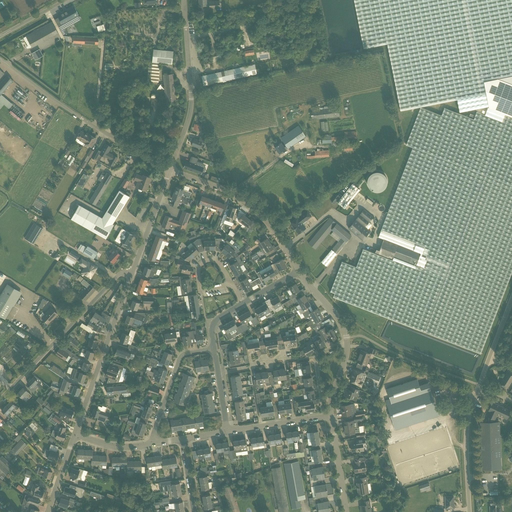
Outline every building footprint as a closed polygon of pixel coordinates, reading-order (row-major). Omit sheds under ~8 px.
[(198,0),(199,6),(209,6),(209,9),(220,8),(219,2),(209,2),(209,3),(206,3),(206,0),(198,0)] [(483,81),(511,75),(511,0),(353,0),(363,48),(387,44),(400,111),(457,100),(459,112),(488,106),(483,81)] [(58,17),(64,26),(75,20),(73,17),(78,15),(74,8),(58,17)] [(52,22),(48,24),(54,34),(58,32),(52,22)] [(32,47),(26,36),(24,38),(29,48),(32,47)] [(39,49),(32,54),(35,60),(43,56),(39,49)] [(152,62),(149,62),(147,81),(158,82),(160,63),(172,64),(173,51),(153,49),(152,62)] [(255,65),(201,76),(202,77),(201,77),(200,77),(201,81),(202,86),(203,86),(202,85),(203,85),(203,86),(257,74),(256,70),(255,65)] [(176,101),(173,74),(173,73),(163,75),(165,98),(166,98),(167,102),(176,101)] [(511,75),(483,81),(488,106),(489,108),(504,114),(511,116),(511,75)] [(0,85),(0,94),(12,80),(8,76),(0,85)] [(159,99),(152,98),(148,124),(155,125),(159,99)] [(336,298),(480,354),(511,271),(511,116),(504,114),(489,108),(487,108),(485,115),(476,112),(474,119),(444,108),(441,116),(420,107),(406,145),(413,148),(386,218),(378,237),(384,239),(379,251),(376,249),(375,253),(363,249),(356,267),(342,262),(330,292),(334,293),(333,297),(336,298)] [(339,108),(320,110),(319,108),(314,109),(314,111),(310,111),(311,120),(329,118),(329,119),(335,119),(335,117),(340,116),(339,108)] [(281,143),(275,147),(279,153),(285,149),(287,147),(288,148),(305,136),(298,127),(281,139),(285,144),(283,146),(281,143)] [(83,145),(90,135),(89,136),(81,131),(77,138),(80,140),(84,143),(83,145)] [(96,138),(90,135),(83,145),(84,146),(85,143),(92,147),(95,142),(94,141),(96,138)] [(205,140),(206,138),(201,136),(200,139),(199,139),(199,141),(194,139),(191,145),(200,148),(201,144),(203,144),(202,147),(204,148),(207,141),(205,140)] [(99,162),(102,156),(106,158),(106,157),(111,160),(109,163),(113,166),(118,158),(108,153),(111,147),(105,144),(101,152),(96,149),(92,158),(96,160),(99,162)] [(307,158),(307,159),(329,157),(328,150),(323,151),(323,149),(317,149),(317,151),(307,152),(304,153),(305,158),(307,158)] [(182,168),(200,174),(203,167),(195,165),(198,158),(192,156),(189,162),(185,161),(182,168)] [(371,174),(367,174),(367,189),(383,189),(383,171),(371,172),(371,174)] [(113,176),(108,174),(107,173),(105,176),(106,177),(104,180),(103,179),(89,201),(95,205),(113,176)] [(142,190),(146,191),(148,186),(148,185),(150,178),(143,175),(143,176),(137,174),(134,180),(140,182),(138,188),(138,190),(138,191),(140,192),(142,191),(142,190)] [(82,189),(87,180),(81,177),(76,185),(82,189)] [(125,188),(128,181),(124,179),(120,185),(125,188)] [(335,198),(336,198),(338,200),(337,202),(341,205),(345,208),(360,190),(352,183),(344,193),(342,196),(339,193),(335,198)] [(174,193),(189,198),(191,192),(186,190),(183,189),(176,187),(174,193)] [(129,197),(125,194),(119,190),(102,218),(79,205),(71,219),(106,239),(114,225),(112,224),(129,197)] [(187,204),(189,198),(174,193),(172,199),(179,202),(179,201),(187,204)] [(205,205),(207,198),(202,196),(198,207),(200,208),(201,204),(205,205)] [(207,198),(205,205),(203,209),(207,210),(205,214),(208,215),(209,211),(211,207),(213,200),(207,198)] [(219,202),(213,200),(211,207),(216,209),(219,202)] [(225,204),(219,202),(216,209),(220,211),(218,214),(221,215),(225,204)] [(234,214),(236,208),(230,206),(226,216),(231,217),(229,222),(233,223),(235,220),(237,215),(234,214)] [(246,215),(240,210),(237,215),(235,220),(239,223),(240,222),(243,224),(248,218),(245,216),(246,215)] [(190,213),(184,211),(183,211),(179,222),(172,219),(173,218),(165,216),(162,226),(168,229),(169,227),(176,229),(184,232),(190,213)] [(305,228),(302,224),(312,216),(307,211),(291,223),(299,233),(305,228)] [(370,231),(368,229),(372,225),(368,222),(369,222),(360,214),(348,229),(362,240),(370,231)] [(252,227),(256,223),(251,219),(250,220),(248,218),(243,224),(241,227),(243,229),(247,232),(248,231),(252,228),(252,227)] [(332,230),(334,231),(330,235),(338,242),(332,249),(337,253),(351,236),(330,218),(308,243),(315,249),(332,230)] [(34,244),(43,229),(34,223),(25,239),(34,244)] [(116,239),(120,241),(127,245),(130,241),(131,239),(133,235),(133,234),(133,233),(130,232),(130,233),(126,231),(124,235),(120,233),(116,239)] [(258,245),(261,249),(270,243),(268,240),(270,240),(266,234),(259,240),(259,241),(257,244),(258,245)] [(167,239),(156,235),(154,241),(161,244),(162,240),(166,242),(167,239)] [(215,241),(210,241),(210,249),(215,249),(215,250),(218,251),(222,238),(215,239),(215,241)] [(227,240),(225,243),(221,241),(222,238),(218,251),(221,252),(221,251),(225,255),(232,245),(227,240)] [(199,252),(202,251),(197,239),(192,244),(191,243),(187,247),(189,249),(195,255),(199,252)] [(197,239),(202,251),(204,250),(205,250),(210,249),(210,241),(204,241),(204,239),(197,239)] [(161,244),(154,241),(152,247),(159,249),(161,244)] [(266,256),(268,255),(275,252),(273,249),(275,247),(273,245),(272,246),(270,243),(261,249),(264,254),(265,254),(266,256)] [(232,245),(225,255),(230,258),(229,259),(231,261),(236,257),(238,256),(236,253),(239,250),(232,245)] [(93,259),(98,252),(87,246),(83,253),(93,259)] [(163,251),(159,249),(152,247),(150,253),(157,255),(161,257),(162,253),(163,251)] [(108,258),(113,263),(121,255),(113,248),(110,252),(112,254),(108,258)] [(191,259),(195,255),(189,249),(185,253),(184,251),(181,254),(182,255),(180,256),(190,262),(191,260),(191,259)] [(337,253),(332,249),(321,262),(326,266),(337,253)] [(157,255),(150,253),(148,258),(159,262),(160,260),(156,259),(157,255)] [(231,268),(233,271),(240,267),(244,264),(242,261),(241,261),(238,256),(236,257),(231,261),(227,263),(230,268),(231,268)] [(97,268),(88,262),(81,258),(78,264),(84,267),(84,268),(81,273),(82,274),(82,275),(83,275),(83,274),(90,278),(93,273),(94,271),(97,268)] [(282,259),(275,263),(273,264),(276,269),(278,272),(287,267),(283,260),(282,259)] [(181,272),(190,273),(191,266),(185,265),(186,261),(179,260),(177,267),(182,268),(181,272)] [(272,268),(266,271),(270,278),(276,275),(273,270),(276,269),(273,264),(270,265),(272,268)] [(152,267),(151,269),(145,267),(142,274),(153,277),(154,273),(156,274),(157,269),(152,267)] [(243,272),(240,267),(233,271),(235,273),(233,274),(237,280),(242,276),(246,274),(248,273),(247,269),(243,272)] [(69,279),(72,273),(66,269),(63,274),(62,275),(69,279)] [(270,278),(266,271),(261,274),(259,272),(257,273),(259,277),(259,278),(262,277),(264,281),(270,278)] [(241,284),(243,287),(252,281),(251,279),(249,279),(247,275),(246,274),(242,276),(237,280),(240,285),(241,284)] [(179,277),(180,286),(191,284),(190,281),(192,281),(191,275),(179,277)] [(252,281),(243,287),(244,290),(243,290),(244,293),(252,288),(252,287),(258,284),(259,285),(262,283),(259,278),(259,277),(256,279),(252,281)] [(147,280),(141,278),(138,285),(145,287),(146,284),(150,285),(155,285),(156,282),(157,282),(158,278),(156,279),(152,279),(150,278),(149,281),(147,280)] [(85,301),(96,290),(90,285),(84,279),(81,282),(87,288),(80,296),(85,301)] [(191,288),(191,284),(180,286),(182,295),(193,293),(193,287),(191,288)] [(289,288),(286,289),(292,299),(299,294),(297,292),(299,291),(295,284),(289,288)] [(0,296),(0,315),(5,319),(21,293),(7,285),(0,296)] [(145,287),(138,285),(136,292),(142,294),(143,294),(146,295),(147,292),(143,290),(145,287)] [(299,294),(292,299),(294,303),(297,301),(299,305),(307,300),(304,295),(302,296),(300,294),(299,294)] [(267,300),(273,310),(282,305),(277,297),(272,299),(271,298),(267,300)] [(140,303),(133,300),(130,308),(137,310),(138,306),(142,307),(143,304),(140,303)] [(263,304),(260,306),(267,318),(267,317),(268,318),(272,315),(270,311),(273,310),(267,300),(262,303),(263,304)] [(301,314),(302,313),(309,309),(308,307),(310,305),(307,300),(299,305),(296,306),(301,314)] [(266,318),(267,318),(260,306),(257,308),(256,306),(251,309),(256,317),(257,319),(259,318),(261,320),(266,318)] [(42,318),(48,323),(54,317),(54,318),(58,314),(51,308),(45,314),(43,312),(40,315),(42,317),(42,318)] [(309,309),(302,313),(305,319),(311,315),(313,318),(320,313),(317,308),(310,312),(308,310),(309,309)] [(192,320),(198,319),(196,319),(196,318),(193,318),(193,317),(200,316),(199,310),(190,312),(192,320)] [(259,323),(257,319),(256,317),(253,318),(249,311),(243,314),(248,321),(250,320),(254,326),(259,323)] [(96,322),(101,316),(100,315),(100,316),(95,313),(95,312),(95,313),(93,316),(91,319),(96,322)] [(135,313),(133,317),(127,315),(125,322),(132,325),(133,322),(141,325),(142,321),(144,316),(145,317),(146,313),(135,313)] [(316,323),(323,319),(320,313),(313,318),(310,319),(310,320),(307,322),(307,323),(308,326),(310,326),(306,329),(307,331),(317,325),(316,323)] [(243,324),(240,326),(243,332),(249,329),(245,323),(248,321),(243,314),(238,317),(243,324)] [(101,329),(102,326),(104,323),(104,322),(106,319),(105,319),(100,316),(101,316),(96,322),(95,325),(92,329),(92,330),(96,331),(99,332),(101,329)] [(233,320),(228,323),(235,336),(238,335),(243,332),(240,326),(237,327),(233,320)] [(233,338),(233,337),(235,336),(228,323),(223,326),(227,333),(224,334),(228,341),(233,338)] [(320,330),(324,336),(326,335),(330,341),(336,338),(331,329),(328,331),(325,327),(320,330)] [(18,329),(16,333),(23,338),(25,334),(18,329)] [(192,331),(193,337),(193,339),(196,338),(197,343),(204,342),(202,329),(192,331)] [(289,332),(288,332),(290,344),(294,343),(294,342),(296,341),(295,334),(293,334),(293,333),(296,332),(295,329),(292,330),(292,329),(288,330),(289,332)] [(322,340),(325,338),(324,336),(320,330),(317,331),(319,336),(317,337),(318,340),(315,342),(318,348),(325,344),(322,340)] [(129,335),(123,333),(120,341),(127,343),(128,339),(132,340),(135,333),(130,331),(129,335)] [(171,345),(173,345),(174,345),(178,344),(177,338),(177,337),(180,336),(179,331),(164,334),(166,343),(170,342),(171,344),(171,345)] [(184,345),(191,344),(190,338),(193,337),(192,331),(185,332),(184,332),(180,332),(181,337),(182,336),(184,345)] [(290,344),(288,332),(285,332),(279,333),(280,336),(281,344),(284,343),(286,343),(286,344),(290,344)] [(88,345),(95,347),(96,347),(97,345),(96,344),(97,340),(96,340),(97,335),(93,334),(91,338),(90,338),(88,345)] [(270,337),(272,348),(276,348),(276,346),(278,346),(278,344),(281,344),(280,336),(271,338),(271,337),(270,337)] [(75,347),(78,343),(70,337),(67,341),(75,347)] [(262,341),(263,348),(266,348),(268,348),(268,349),(272,348),(270,337),(262,338),(262,341)] [(308,346),(299,351),(302,356),(306,354),(306,355),(313,351),(311,348),(314,346),(311,340),(306,343),(308,346)] [(262,341),(253,343),(254,351),(258,351),(258,349),(260,349),(263,348),(262,341)] [(160,356),(171,360),(172,358),(171,357),(172,354),(169,353),(170,350),(162,347),(160,352),(158,352),(157,355),(160,355),(160,356)] [(231,348),(226,349),(227,354),(229,353),(229,357),(239,356),(237,347),(231,348)] [(67,353),(60,348),(56,354),(65,360),(68,355),(72,358),(74,354),(69,351),(67,353)] [(91,359),(94,352),(82,348),(81,352),(86,354),(85,357),(91,359)] [(129,359),(131,353),(128,352),(117,348),(115,354),(129,359)] [(358,356),(369,360),(371,353),(374,354),(376,350),(370,348),(368,353),(361,350),(358,356)] [(160,362),(168,365),(169,361),(170,362),(171,360),(160,356),(159,358),(161,359),(160,362)] [(229,366),(240,365),(239,356),(229,357),(230,361),(228,361),(229,366)] [(369,364),(367,363),(369,360),(358,356),(356,362),(363,365),(362,369),(368,372),(369,368),(370,366),(369,364)] [(201,360),(202,371),(209,370),(207,360),(204,360),(203,359),(201,360)] [(81,369),(87,371),(90,364),(84,362),(82,366),(79,365),(78,367),(81,368),(81,369)] [(305,362),(297,363),(298,370),(298,369),(299,376),(307,375),(307,372),(310,372),(309,364),(305,365),(305,362)] [(121,374),(124,367),(116,364),(115,367),(109,365),(107,370),(119,374),(121,374)] [(52,371),(59,375),(62,371),(54,365),(51,369),(52,371)] [(49,368),(46,376),(43,383),(50,388),(53,391),(56,392),(57,389),(65,391),(78,396),(78,394),(79,395),(80,392),(79,392),(81,388),(74,386),(75,384),(70,383),(63,379),(62,378),(59,375),(52,371),(51,369),(49,368)] [(78,380),(84,382),(86,375),(76,371),(77,369),(73,368),(69,378),(73,379),(73,380),(78,382),(78,380)] [(153,372),(165,376),(167,370),(159,368),(158,371),(154,370),(153,372)] [(285,369),(279,370),(280,380),(281,379),(284,379),(284,383),(285,387),(291,386),(289,378),(289,374),(286,375),(285,369)] [(350,381),(357,383),(356,385),(361,387),(363,382),(360,381),(361,378),(363,372),(353,369),(353,370),(352,370),(352,372),(352,373),(352,374),(350,381)] [(121,375),(121,374),(119,374),(107,370),(105,376),(110,377),(109,379),(108,379),(107,383),(119,382),(121,375)] [(279,370),(273,371),(274,377),(271,377),(272,385),(278,384),(281,383),(281,379),(280,380),(279,370)] [(511,380),(511,372),(508,370),(498,384),(506,389),(511,380)] [(156,380),(163,382),(165,376),(153,372),(152,375),(150,379),(151,380),(156,382),(156,380)] [(268,378),(267,372),(261,373),(263,387),(263,382),(265,382),(266,386),(272,385),(271,377),(268,378)] [(366,376),(379,381),(381,377),(368,372),(366,376)] [(182,379),(193,383),(195,377),(183,373),(182,376),(183,376),(182,379)] [(263,387),(261,373),(255,374),(256,380),(253,380),(254,387),(260,386),(260,388),(263,387)] [(305,386),(312,385),(311,377),(311,374),(307,375),(299,376),(300,382),(304,382),(305,386)] [(38,382),(40,380),(34,376),(33,377),(28,383),(33,387),(35,389),(40,384),(38,382)] [(193,383),(182,379),(181,383),(180,382),(179,384),(190,389),(193,383)] [(439,416),(430,389),(428,383),(419,386),(417,379),(386,389),(389,399),(385,400),(387,405),(386,406),(389,413),(388,413),(389,418),(390,417),(394,430),(439,416)] [(190,389),(179,384),(178,387),(179,387),(178,391),(188,394),(190,389)] [(118,396),(126,395),(126,386),(107,387),(107,395),(118,394),(118,396)] [(350,390),(346,389),(344,393),(345,393),(344,396),(351,398),(351,399),(356,401),(358,396),(357,396),(359,390),(351,387),(350,390)] [(32,395),(23,388),(18,393),(23,398),(26,395),(29,398),(32,395)] [(242,388),(233,389),(234,396),(240,395),(240,398),(247,396),(246,393),(242,394),(242,388)] [(307,398),(315,397),(313,390),(310,391),(309,388),(302,389),(303,395),(307,394),(307,398)] [(188,394),(178,391),(178,392),(177,394),(176,393),(175,396),(186,400),(188,394)] [(202,401),(212,399),(212,396),(213,396),(212,393),(201,395),(202,401)] [(290,402),(293,401),(292,395),(289,395),(289,399),(284,400),(284,401),(284,404),(286,413),(292,412),(290,403),(290,402)] [(186,400),(175,396),(174,398),(175,399),(174,402),(184,406),(186,400)] [(235,401),(236,408),(244,406),(243,400),(247,400),(247,396),(240,398),(241,401),(235,401)] [(261,407),(259,396),(256,396),(258,412),(261,412),(262,417),(268,416),(266,407),(261,407)] [(40,407),(44,402),(39,397),(34,402),(40,407)] [(18,408),(14,404),(11,401),(10,401),(11,401),(6,406),(11,411),(14,408),(16,410),(18,408)] [(46,401),(43,405),(50,410),(53,406),(46,401)] [(306,408),(307,412),(315,410),(313,403),(310,404),(309,401),(310,401),(298,402),(299,409),(306,408)] [(152,407),(153,404),(148,402),(147,405),(145,404),(144,407),(141,406),(134,403),(133,406),(140,409),(152,413),(153,410),(151,410),(152,407)] [(492,402),(488,410),(489,411),(487,416),(489,417),(491,418),(494,420),(497,414),(506,419),(510,411),(492,402)] [(341,412),(342,416),(351,415),(350,405),(342,406),(343,412),(341,412)] [(11,411),(6,406),(2,410),(1,410),(1,411),(9,418),(11,416),(9,413),(11,411)] [(64,415),(71,418),(73,411),(70,410),(70,409),(62,406),(61,410),(59,415),(63,416),(64,415)] [(214,406),(203,407),(204,414),(214,412),(214,408),(215,408),(214,406)] [(99,415),(108,418),(110,414),(94,409),(91,415),(98,417),(99,415)] [(151,416),(152,413),(140,409),(139,411),(142,413),(141,415),(140,418),(147,421),(148,418),(150,415),(151,416)] [(29,420),(32,417),(26,412),(23,414),(29,420)] [(53,418),(60,423),(62,420),(55,414),(53,418)] [(195,417),(189,418),(191,431),(196,431),(197,431),(197,430),(197,428),(195,417)] [(491,418),(489,417),(487,421),(481,422),(482,432),(479,432),(480,445),(482,445),(482,448),(480,448),(481,469),(499,468),(499,456),(496,456),(496,450),(498,448),(498,444),(496,442),(495,421),(490,419),(491,418)] [(145,427),(146,424),(142,422),(143,419),(147,421),(140,418),(139,421),(138,424),(135,423),(134,425),(146,430),(147,427),(145,427)] [(189,418),(183,419),(185,430),(185,432),(191,431),(189,418)] [(183,419),(177,420),(178,430),(182,429),(182,431),(183,430),(185,430),(183,419)] [(146,430),(134,425),(133,428),(132,431),(131,434),(139,437),(140,434),(142,435),(144,432),(145,433),(146,430)] [(66,428),(60,426),(58,432),(53,430),(51,435),(56,437),(57,438),(56,439),(59,439),(60,439),(63,440),(66,434),(64,433),(66,428)] [(353,427),(344,428),(345,435),(354,433),(354,431),(359,431),(359,426),(353,427)] [(311,437),(318,435),(318,431),(317,431),(317,427),(309,428),(311,437)] [(276,446),(282,444),(281,434),(274,435),(276,446)] [(318,435),(311,437),(312,445),(319,444),(318,435)] [(356,451),(356,452),(364,451),(363,444),(365,444),(365,438),(356,440),(356,443),(350,444),(352,452),(356,451)] [(11,450),(16,455),(26,444),(21,439),(11,450)] [(239,440),(233,441),(234,449),(235,449),(235,450),(232,450),(233,456),(234,462),(236,462),(236,458),(236,456),(235,452),(241,452),(241,448),(239,440)] [(50,451),(48,458),(49,458),(48,460),(52,461),(53,459),(56,461),(59,453),(56,452),(58,447),(51,444),(49,450),(50,451)] [(322,461),(321,455),(314,456),(314,461),(308,462),(307,457),(305,457),(305,460),(305,464),(308,463),(308,466),(315,465),(315,462),(322,461)] [(373,460),(372,455),(364,456),(364,457),(354,459),(355,463),(356,465),(354,465),(355,471),(359,471),(359,472),(365,471),(364,463),(362,464),(361,462),(373,460)] [(0,477),(2,480),(13,467),(2,456),(0,457),(0,477)] [(161,456),(154,457),(155,466),(162,465),(163,469),(162,460),(161,456)] [(148,467),(155,466),(154,457),(146,458),(148,467)] [(176,458),(169,459),(170,468),(174,468),(173,467),(177,466),(177,467),(176,458)] [(170,468),(169,459),(162,460),(163,469),(170,468)] [(283,464),(292,508),(301,507),(300,500),(305,499),(299,461),(283,464)] [(315,468),(315,465),(308,466),(308,469),(309,469),(310,475),(324,472),(323,472),(322,467),(323,467),(315,468)] [(271,469),(279,511),(288,511),(280,467),(271,469)] [(43,476),(50,479),(52,472),(42,468),(40,472),(44,473),(43,476)] [(81,477),(83,470),(79,468),(79,470),(72,468),(69,475),(73,476),(72,477),(76,479),(80,480),(78,484),(84,486),(86,481),(82,480),(81,477)] [(324,473),(324,472),(310,475),(310,480),(311,483),(318,482),(318,479),(324,478),(323,473),(324,473)] [(369,477),(366,477),(358,478),(359,482),(356,483),(358,495),(369,493),(367,481),(370,480),(369,477)] [(34,495),(41,498),(41,497),(42,496),(43,495),(42,494),(43,491),(40,490),(40,488),(38,488),(39,484),(34,482),(30,493),(34,495)] [(318,485),(318,482),(311,483),(311,486),(312,492),(316,491),(327,490),(327,489),(326,489),(325,484),(326,484),(318,485)] [(428,483),(419,486),(421,492),(430,489),(428,483)] [(239,511),(231,485),(223,488),(230,511),(239,511)] [(82,493),(84,489),(76,486),(75,489),(75,490),(65,487),(65,488),(64,489),(63,490),(63,491),(63,492),(63,493),(74,497),(75,494),(76,494),(79,497),(80,497),(81,497),(82,497),(82,496),(83,495),(83,494),(83,493),(82,493)] [(182,495),(181,489),(173,490),(169,491),(170,497),(182,495)] [(327,490),(316,491),(316,497),(313,497),(309,498),(309,501),(321,499),(320,497),(327,496),(326,490),(327,490)] [(24,500),(39,505),(40,501),(28,497),(29,496),(25,494),(24,500)] [(453,496),(448,497),(445,497),(446,509),(454,508),(453,496)] [(70,498),(69,501),(61,498),(59,505),(67,508),(68,504),(76,507),(76,505),(78,506),(79,506),(80,503),(77,502),(77,501),(70,498)] [(321,502),(321,499),(309,501),(310,504),(318,503),(318,509),(330,507),(330,506),(329,507),(328,502),(329,502),(329,501),(321,502)] [(39,505),(24,500),(22,504),(30,507),(37,510),(39,505)] [(361,511),(374,511),(371,511),(369,500),(362,501),(363,505),(360,506),(361,511)] [(171,503),(172,510),(184,508),(183,501),(171,503)]
